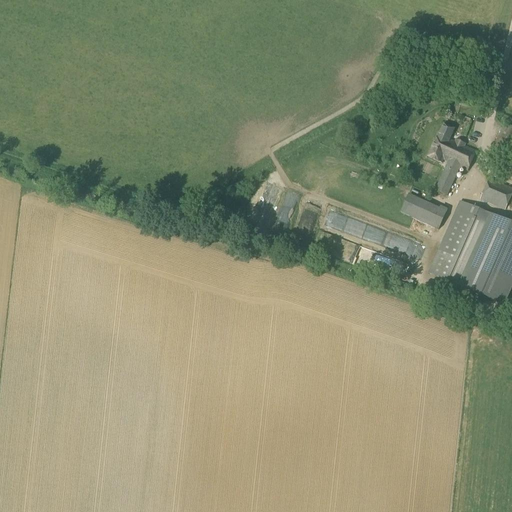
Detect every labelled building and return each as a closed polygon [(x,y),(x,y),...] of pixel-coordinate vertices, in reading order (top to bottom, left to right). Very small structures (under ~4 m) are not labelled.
[(459,106),(468,108),(469,100),(461,98),(459,106)] [(454,143),(448,141),(453,129),(443,125),(428,158),(441,164),(443,160),(448,162),(435,192),(446,197),(459,167),(467,170),(475,153),(464,147),(465,145),(464,141),(459,139),(455,141),(454,143)] [(508,159),(511,153),(511,130),(505,126),(491,149),(508,159)] [(504,211),(511,193),(511,189),(489,179),(480,200),(504,211)] [(355,203),(362,201),(360,194),(352,197),(355,203)] [(439,210),(408,196),(400,214),(437,231),(447,211),(440,207),(439,210)] [(427,274),(465,291),(503,308),(511,287),(511,225),(497,219),(495,218),(459,202),(427,274)] [(388,260),(386,266),(414,276),(416,270),(388,260)]
